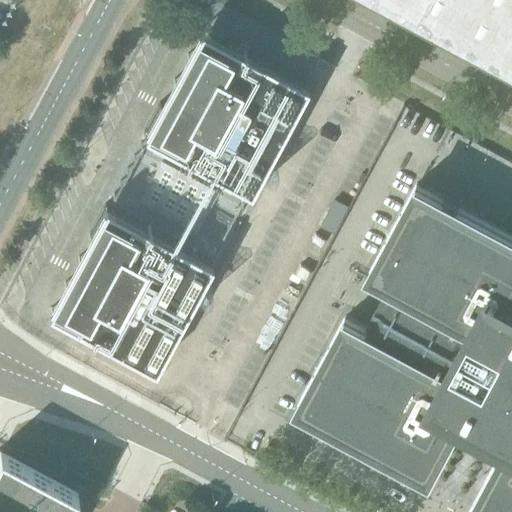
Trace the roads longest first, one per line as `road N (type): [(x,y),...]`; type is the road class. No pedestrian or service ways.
road 1 (tertiary): [(0,202),(110,0)]
road 2 (unclassified): [(324,0),(511,100)]
road 3 (unclassified): [(299,511),(127,418)]
road 4 (unclassified): [(127,418),(0,341)]
road 5 (unclassified): [(0,384),(112,423),(127,418)]
